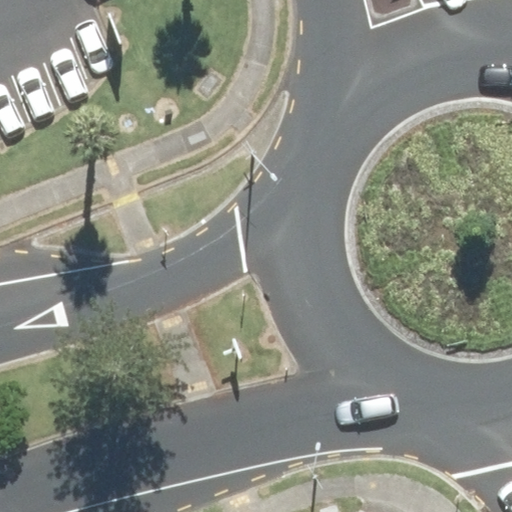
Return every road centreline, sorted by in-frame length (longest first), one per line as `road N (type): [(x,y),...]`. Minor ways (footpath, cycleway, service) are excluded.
road 1 (secondary): [(435,388),(218,443),(27,511)]
road 2 (secondary): [(0,322),(176,271),(243,239),(314,183)]
road 3 (secondary): [(435,388),(387,367),(347,332),(320,287),(308,236),(314,183)]
road 4 (secondary): [(334,137),(370,96),(418,69),(472,59),(511,65)]
road 5 (tertiary): [(334,137),(339,0)]
